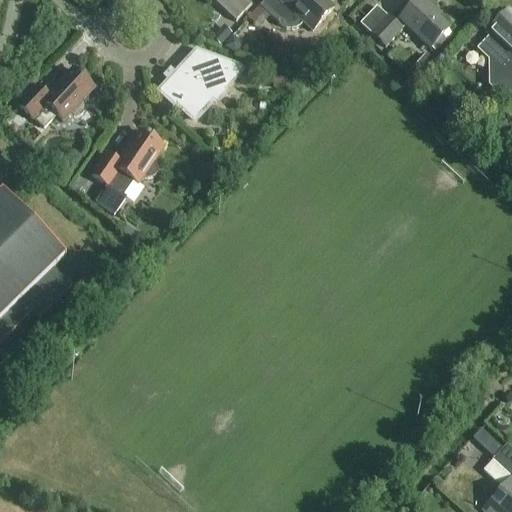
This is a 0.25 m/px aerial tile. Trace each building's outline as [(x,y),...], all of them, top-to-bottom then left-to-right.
[(212,0),(210,2),(235,25),(250,8),(242,0),(212,0)] [(266,0),(258,10),(249,19),(254,24),(263,14),(278,27),(281,30),(285,32),(290,32),(295,31),(299,29),(302,26),(311,34),(333,11),(320,0),(266,0)] [(432,11),(420,0),(419,0),(394,27),(375,10),(359,28),(384,51),(404,29),(429,52),(448,31),(430,14),(432,11)] [(511,16),(508,13),(485,36),(488,39),(476,52),(487,63),(487,88),(504,103),(511,93),(511,16)] [(231,36),(222,28),(211,40),(220,48),(231,36)] [(232,39),(225,50),(236,57),(241,50),(239,42),(232,39)] [(162,80),(167,84),(157,95),(173,109),(176,106),(193,122),(211,103),(214,106),(224,95),(223,93),(241,73),(238,70),(195,54),(175,76),(170,71),(162,80)] [(19,95),(25,101),(17,109),(31,122),(32,121),(43,132),(56,118),(62,124),(68,117),(70,118),(73,120),(76,120),(80,118),(82,115),(83,112),(83,109),(82,106),(80,104),(92,91),(72,72),(47,99),(36,89),(35,90),(29,84),(19,95)] [(283,78),(273,79),(273,92),(284,92),(283,78)] [(106,158),(91,179),(106,190),(95,206),(113,219),(125,201),(122,199),(132,184),(137,187),(142,180),(143,181),(147,181),(150,180),(153,178),(155,175),(156,172),(155,169),(153,166),(152,165),(162,150),(139,134),(117,166),(106,158)] [(213,164),(199,165),(200,179),(214,178),(213,164)] [(0,195),(0,347),(33,316),(38,321),(71,290),(54,271),(66,260),(2,195),(0,195)] [(483,474),(500,490),(480,511),(511,511),(511,454),(505,448),(491,463),(492,464),(483,474)]
